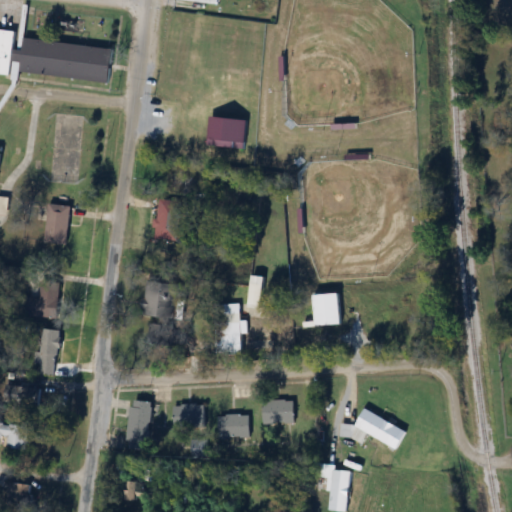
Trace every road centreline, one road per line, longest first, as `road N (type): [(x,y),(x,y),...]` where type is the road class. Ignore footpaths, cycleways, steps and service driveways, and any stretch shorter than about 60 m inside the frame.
road 1 (residential): [(79,511),(147,0)]
road 2 (residential): [(486,461),(462,449),(445,381),(421,366),(96,382)]
road 3 (residential): [(135,104),(0,87)]
